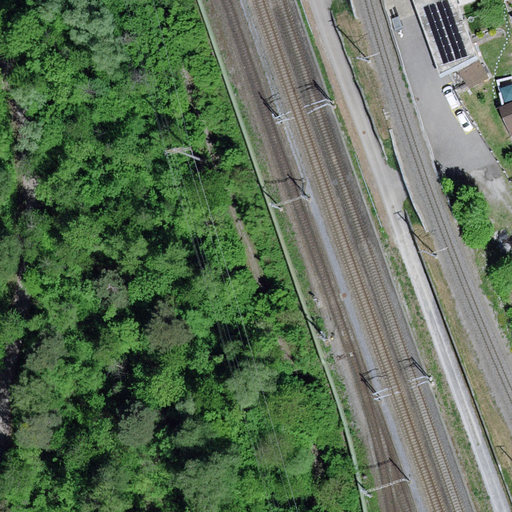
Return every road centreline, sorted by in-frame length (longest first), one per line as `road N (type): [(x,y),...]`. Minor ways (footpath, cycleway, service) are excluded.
road 1 (unclassified): [(317,0),(497,511)]
road 2 (track): [(159,0),(308,423),(329,511)]
road 3 (track): [(0,424),(35,209),(32,140),(0,49)]
